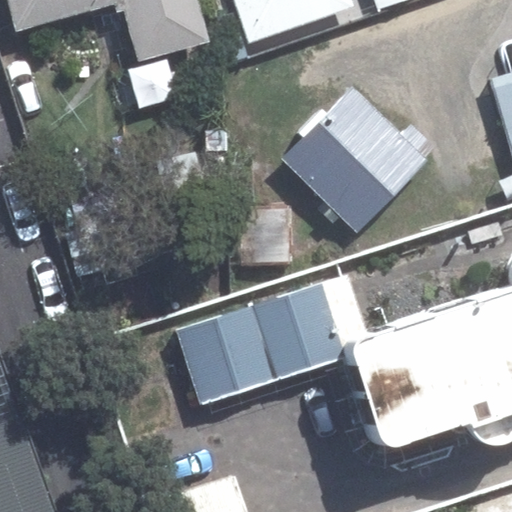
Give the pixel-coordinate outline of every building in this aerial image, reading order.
[(0,0),(0,11),(5,29),(104,0),(112,0),(130,60),(199,39),(188,0),(0,0)] [(228,0),(241,40),(347,5),(345,0),(228,0)] [(511,82),(485,92),(509,163),(511,162),(511,82)] [(272,158),(350,231),(419,159),(343,85),(272,158)] [(282,204),(233,206),(235,265),(285,263),(282,204)] [(98,221),(56,232),(69,275),(110,264),(98,221)] [(503,264),(502,273),(502,281),(363,329),(343,273),(174,330),(200,406),(333,361),(357,431),(367,437),(377,441),(389,441),(449,421),(454,434),(468,439),(483,442),(498,443),(511,437),(511,250),(507,256),(503,264)] [(0,511),(58,511),(0,348),(0,511)] [(237,511),(225,475),(152,500),(155,511),(237,511)]
